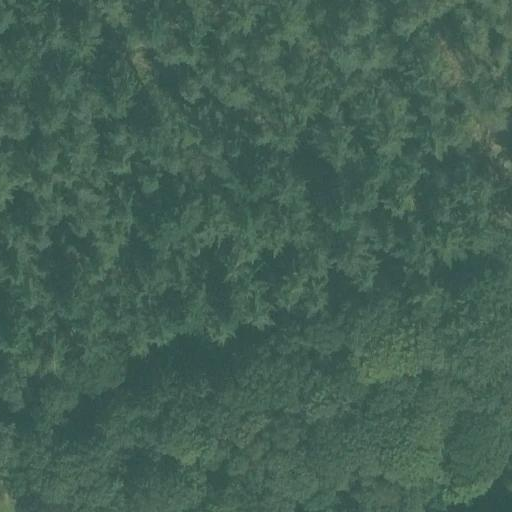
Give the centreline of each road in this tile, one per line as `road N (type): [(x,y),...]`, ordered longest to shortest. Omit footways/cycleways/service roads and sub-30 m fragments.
road 1 (track): [(403,277),(0,355)]
road 2 (unclassified): [(411,511),(446,416),(511,309)]
